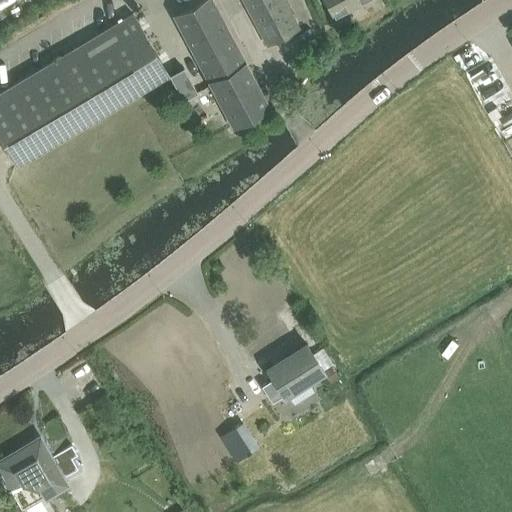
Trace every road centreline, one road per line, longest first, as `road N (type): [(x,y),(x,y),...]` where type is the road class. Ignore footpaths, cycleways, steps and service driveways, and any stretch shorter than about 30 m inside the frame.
road 1 (tertiary): [(0,391),(166,274),(401,71),(511,0)]
road 2 (track): [(407,441),(481,320),(511,299)]
